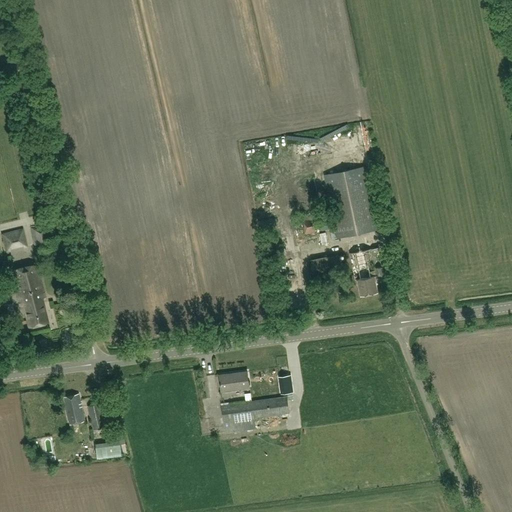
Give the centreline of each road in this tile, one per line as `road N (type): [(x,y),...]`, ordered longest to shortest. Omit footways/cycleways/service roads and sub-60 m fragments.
road 1 (unclassified): [(94,359),(13,0)]
road 2 (tertiary): [(94,359),(396,323)]
road 3 (unclassified): [(473,511),(396,323)]
